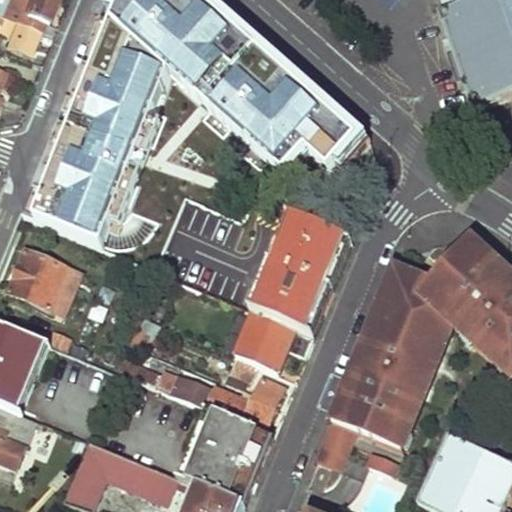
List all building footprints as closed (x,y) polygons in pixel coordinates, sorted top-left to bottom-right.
[(4,0),(1,8),(0,11),(0,18),(21,28),(25,18),(32,0),(4,0)] [(113,0),(24,219),(104,251),(172,80),(286,178),(306,155),(335,180),(370,146),(205,0),(113,0)] [(32,0),(25,18),(45,26),(49,28),(58,0),(32,0)] [(511,0),(439,0),(444,13),(449,12),(450,16),(442,19),(449,39),(441,42),(455,83),(463,80),(475,114),(511,100),(511,0)] [(0,18),(0,34),(14,40),(18,47),(32,53),(40,35),(21,28),(0,18)] [(45,26),(25,18),(21,28),(40,35),(41,35),(45,26)] [(212,177),(231,151),(214,139),(196,165),(212,177)] [(293,224),(254,317),(296,335),(307,340),(326,292),(346,245),(293,224)] [(443,284),(438,280),(432,288),(415,282),(396,274),(384,302),(392,305),(387,319),(379,316),(360,362),(368,365),(363,377),(355,374),(344,403),(352,406),(341,431),(356,437),(396,454),(407,428),(415,431),(426,403),(418,400),(423,387),(431,390),(439,371),(429,368),(433,360),(442,364),(449,344),(442,341),(447,324),(455,331),(458,334),(463,327),(479,341),(473,348),(495,368),(501,361),(511,371),(511,293),(502,284),(508,278),(471,244),(455,262),(460,266),(443,284)] [(26,256),(10,297),(52,315),(59,296),(75,302),(84,279),(26,256)] [(452,266),(449,262),(436,278),(438,280),(443,284),(460,266),(455,262),(452,266)] [(418,275),(399,267),(396,274),(415,282),(418,275)] [(511,281),(508,278),(502,284),(511,293),(511,281)] [(52,315),(68,321),(75,302),(59,296),(52,315)] [(392,305),(384,302),(379,316),(387,319),(392,305)] [(254,317),(237,361),(258,370),(275,378),(284,356),(288,357),(296,335),(254,317)] [(141,319),(131,349),(135,351),(140,353),(143,349),(147,349),(151,335),(145,332),(148,322),(141,319)] [(449,344),(455,331),(447,324),(442,341),(449,344)] [(463,327),(458,334),(473,348),(479,341),(463,327)] [(0,411),(10,415),(36,344),(0,329),(0,411)] [(49,332),(43,348),(46,349),(66,357),(72,341),(49,332)] [(43,348),(36,344),(10,415),(19,419),(46,349),(43,348)] [(131,349),(126,360),(131,362),(135,351),(131,349)] [(126,360),(117,378),(207,415),(216,391),(184,376),(181,382),(131,362),(126,360)] [(439,371),(442,364),(433,360),(429,368),(439,371)] [(237,361),(230,375),(253,384),(258,370),(237,361)] [(511,371),(501,361),(495,368),(511,382),(511,371)] [(368,365),(360,362),(355,374),(363,377),(368,365)] [(216,391),(207,415),(217,419),(267,440),(276,417),(285,395),(262,387),(254,405),(216,391)] [(431,390),(423,387),(418,400),(426,403),(431,390)] [(352,406),(344,403),(333,428),(341,431),(352,406)] [(0,411),(0,466),(18,474),(36,426),(19,419),(10,415),(0,411)] [(207,415),(181,485),(190,488),(217,419),(207,415)] [(217,419),(190,488),(245,511),(259,477),(273,442),(267,440),(217,419)] [(341,431),(333,428),(331,433),(347,440),(353,442),(356,437),(341,431)] [(415,431),(407,428),(396,454),(404,457),(415,431)] [(347,440),(331,433),(324,452),(330,455),(325,469),(340,475),(346,460),(340,458),(347,440)] [(353,442),(347,440),(340,458),(346,460),(353,442)] [(511,470),(449,442),(419,509),(425,511),(504,511),(508,505),(511,494),(511,470)] [(91,448),(66,510),(70,511),(94,511),(105,486),(168,511),(175,493),(196,502),(191,511),(244,511),(245,511),(190,488),(181,485),(91,448)] [(330,455),(324,452),(318,466),(325,469),(330,455)] [(400,467),(376,458),(371,470),(395,480),(400,467)]
